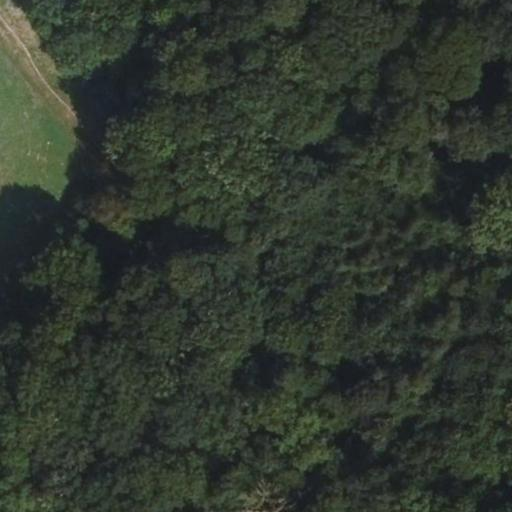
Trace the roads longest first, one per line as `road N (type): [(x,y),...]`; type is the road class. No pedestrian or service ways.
road 1 (track): [(103,300),(420,511)]
road 2 (track): [(0,13),(117,136),(160,204),(103,300)]
